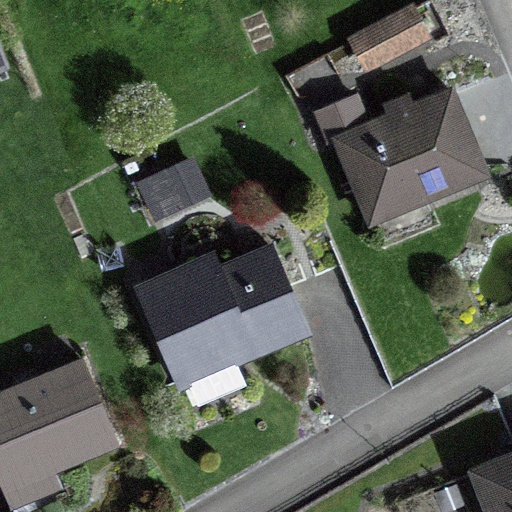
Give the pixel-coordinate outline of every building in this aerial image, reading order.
[(409,10),(373,29),(388,56),(423,37),(409,10)] [(413,193),(416,201),(481,174),(447,93),(400,112),(402,117),(391,121),(388,117),(366,126),(357,103),(345,98),(318,110),(314,121),(323,144),(334,140),(364,214),(413,193)] [(139,183),(155,219),(176,209),(160,174),(139,183)] [(200,279),(194,265),(136,291),(176,385),(186,381),(193,398),(200,401),(234,386),(237,379),(229,362),(304,330),(268,249),(200,279)] [(50,470),(113,444),(79,361),(0,393),(0,481),(47,462),(50,470)] [(511,511),(511,457),(473,473),(488,511),(511,511)]
